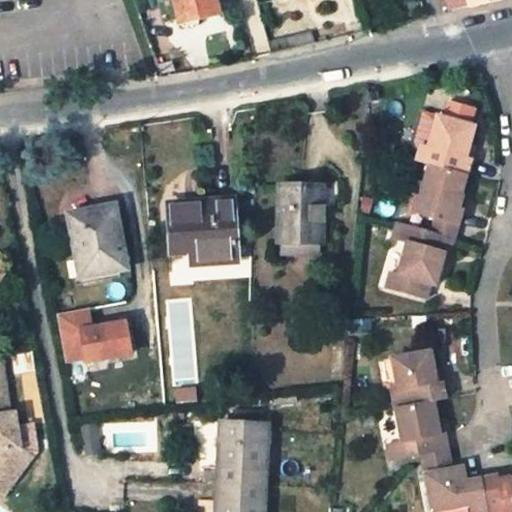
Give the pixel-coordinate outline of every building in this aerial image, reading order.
[(177,24),(217,15),(213,0),(157,0),(163,21),(176,18),(177,24)] [(466,0),(444,0),(447,12),(468,7),(466,0)] [(314,44),(310,31),(268,41),(271,55),(314,44)] [(467,80),(477,86),(482,79),(472,72),(467,80)] [(464,85),(474,91),(477,86),(467,80),(464,85)] [(413,145),(423,148),(429,149),(439,115),(424,110),(413,145)] [(468,160),(477,126),(439,115),(429,149),(423,148),(418,163),(429,166),(468,177),(472,161),(468,160)] [(434,221),(458,228),(462,212),(458,211),(468,177),(429,166),(419,199),(413,198),(408,213),(434,221)] [(316,222),(316,209),(321,209),(321,187),(281,186),(280,243),(281,243),(317,243),(320,243),(321,222),(316,222)] [(233,204),(168,208),(171,252),(191,251),(192,262),(237,258),(233,204)] [(69,216),(77,261),(81,260),(84,277),(126,270),(114,208),(69,216)] [(429,236),(454,243),(458,228),(434,221),(429,236)] [(434,288),(444,255),(450,257),(454,243),(429,236),(396,226),(392,241),(407,245),(398,277),(386,274),(382,289),(424,301),(428,286),(434,288)] [(317,243),(281,243),(281,255),(317,255),(317,243)] [(90,310),(57,314),(65,367),(135,356),(130,320),(92,325),(90,310)] [(437,385),(431,350),(392,357),(398,391),(392,392),(395,409),(435,402),(440,401),(446,400),(443,383),(437,385)] [(0,360),(0,477),(2,477),(13,486),(31,460),(20,452),(15,416),(10,417),(1,360),(0,360)] [(440,435),(435,402),(395,409),(401,442),(385,445),(388,461),(422,454),(449,450),(446,434),(440,435)] [(220,423),(218,471),(215,471),(214,482),(217,483),(217,485),(265,487),(268,425),(262,425),(263,411),(233,410),(233,424),(220,423)] [(424,466),(451,460),(449,450),(422,454),(424,466)] [(451,460),(424,466),(425,475),(452,470),(451,460)] [(432,511),(472,503),(473,511),(490,511),(486,487),(469,490),(468,482),(465,468),(452,470),(425,475),(432,511)] [(0,477),(0,493),(5,497),(13,486),(2,477),(0,477)] [(486,487),(490,511),(511,511),(511,482),(499,485),(498,477),(484,479),(484,481),(486,487)] [(469,490),(486,487),(484,481),(484,479),(468,482),(469,490)] [(263,511),(265,487),(217,485),(217,487),(214,487),(214,497),(217,497),(215,511),(263,511)]
